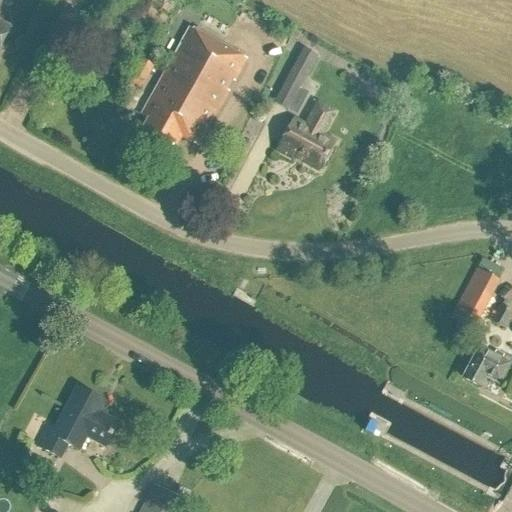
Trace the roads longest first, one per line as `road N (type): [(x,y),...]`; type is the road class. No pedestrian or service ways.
road 1 (unclassified): [(511,231),(384,249),(242,251),(151,216),(0,130)]
road 2 (secondary): [(422,511),(0,280)]
